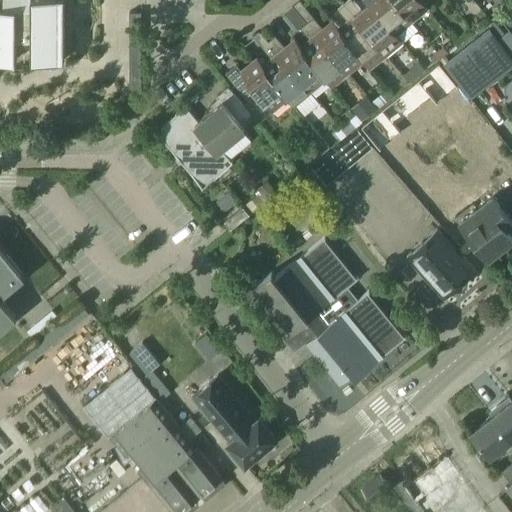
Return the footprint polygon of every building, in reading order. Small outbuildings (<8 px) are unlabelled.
[(31,38),(31,59),(64,59),(64,0),(0,0),(0,58),(16,59),(16,38),(31,38)] [(403,41),(397,33),(396,34),(369,2),(360,9),(352,0),(347,0),(344,3),(386,54),(403,41)] [(412,21),(394,0),(366,0),(369,2),(396,34),(397,33),(412,21)] [(428,7),(422,0),(421,0),(421,1),(420,0),(394,0),(412,21),(428,7)] [(386,54),(344,3),(337,8),(347,20),(339,27),(338,28),(364,60),(364,61),(370,68),(386,54)] [(130,99),(141,98),(141,11),(129,11),(130,99)] [(349,73),(364,61),(364,60),(338,28),(339,27),(332,19),(323,27),(313,16),(306,21),(349,73)] [(497,18),(490,23),(500,35),(506,30),(497,18)] [(349,73),(306,21),(300,27),(309,38),(300,46),(326,79),(332,86),(349,73)] [(511,64),(511,56),(491,29),(446,65),(471,97),(511,64)] [(310,92),(326,79),(300,46),(294,38),(284,46),(275,35),(268,40),(310,92)] [(310,92),(268,40),(261,46),(271,57),(263,64),(262,65),(289,97),(288,98),(294,105),(310,92)] [(443,45),(437,51),(441,56),(448,51),(443,45)] [(434,62),(441,56),(437,51),(430,56),(434,62)] [(272,111),(288,98),(289,97),(262,65),(263,64),(257,57),(241,69),(236,63),(225,72),(248,100),(257,92),(272,111)] [(220,147),(245,127),(240,121),(251,113),(228,85),(216,95),(221,101),(198,120),(186,105),(155,129),(175,153),(174,153),(183,163),(203,186),(233,162),(220,147)] [(373,100),(378,106),(385,100),(380,94),(373,100)] [(366,109),(360,108),(356,112),(362,119),(370,113),(366,109)] [(355,125),(361,120),(356,114),(350,119),(355,125)] [(335,131),(340,137),(345,133),(340,127),(335,131)] [(356,128),(347,136),(363,154),(372,146),(356,128)] [(347,136),(338,144),(354,162),(363,154),(347,136)] [(354,162),(338,144),(329,151),(345,169),(354,162)] [(345,169),(329,151),(321,159),(336,177),(345,169)] [(321,159),(312,166),(327,185),(336,177),(321,159)] [(256,189),(265,200),(276,192),(267,180),(256,189)] [(425,216),(444,201),(428,180),(409,196),(425,216)] [(263,201),(257,194),(246,203),(252,210),(263,201)] [(480,230),(471,237),(487,257),(511,238),(511,236),(506,228),(511,222),(511,221),(495,200),(471,218),(480,230)] [(224,221),(231,229),(249,214),(243,206),(224,221)] [(437,229),(407,256),(444,296),(474,269),(437,229)] [(327,238),(325,237),(298,259),(297,259),(276,276),(271,270),(253,285),(291,331),(299,325),(304,331),(310,338),(305,342),(315,354),(339,384),(352,374),(354,376),(356,379),(377,362),(379,360),(378,360),(406,337),(405,336),(404,337),(369,293),(370,292),(369,291),(353,304),(346,296),(342,291),(359,278),(358,277),(357,278),(325,239),(327,238)] [(0,328),(16,315),(1,296),(25,276),(0,244),(0,328)] [(53,309),(28,331),(33,337),(60,314),(54,308),(53,309)] [(130,352),(147,373),(160,362),(143,341),(130,352)] [(84,403),(125,453),(143,476),(172,511),(179,511),(222,477),(221,475),(190,438),(131,365),(84,403)] [(256,420),(217,374),(193,395),(214,420),(231,440),(227,443),(245,464),(245,463),(275,438),(258,417),(256,420)] [(158,377),(151,383),(163,398),(171,392),(158,377)] [(500,403),(491,410),(493,414),(492,415),(493,417),(511,440),(511,398),(502,407),(500,403)] [(511,440),(493,417),(492,415),(471,431),(491,456),(511,440)] [(484,511),(445,449),(401,476),(423,511),(484,511)] [(511,458),(501,467),(509,478),(511,476),(511,458)] [(381,473),(363,486),(373,501),(391,487),(381,473)] [(48,505),(54,511),(76,511),(60,494),(48,505)]
